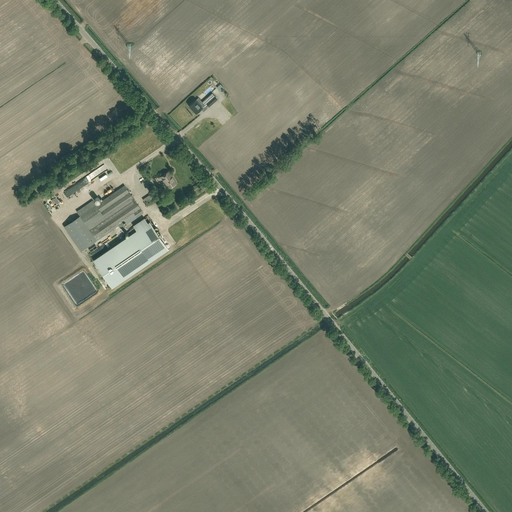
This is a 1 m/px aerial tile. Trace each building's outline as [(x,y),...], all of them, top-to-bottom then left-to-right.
[(206,103),(208,106),(209,107),(217,99),(214,96),(206,103)] [(203,103),(202,103),(198,98),(196,100),(189,106),(196,113),(201,108),(203,111),(207,108),(203,103)] [(169,188),(176,183),(171,175),(169,171),(161,177),(169,188)] [(64,226),(81,251),(125,221),(127,224),(143,213),(140,208),(124,185),(96,205),(93,200),(77,211),(80,216),(64,226)] [(134,226),(137,230),(94,260),(112,287),(168,249),(149,222),(148,223),(145,218),(134,226)]
